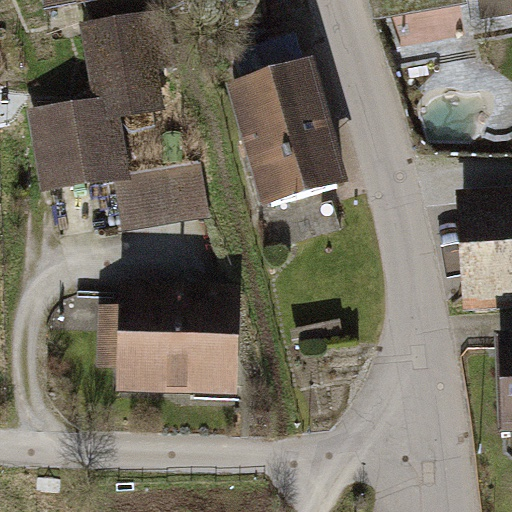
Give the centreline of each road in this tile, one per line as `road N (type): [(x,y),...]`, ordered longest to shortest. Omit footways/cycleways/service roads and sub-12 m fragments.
road 1 (residential): [(435,439),(393,185),(338,0)]
road 2 (unclassified): [(0,438),(150,461),(325,459),(435,439)]
